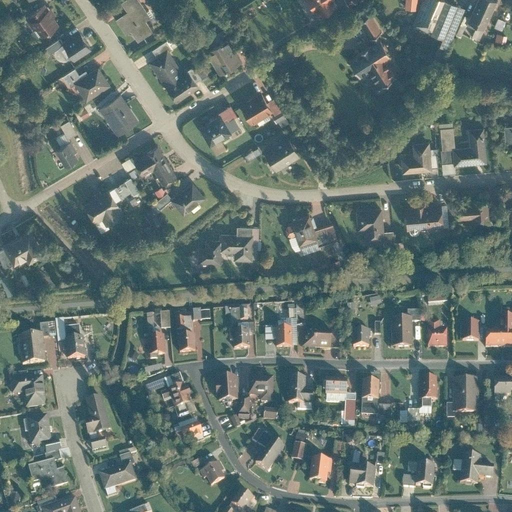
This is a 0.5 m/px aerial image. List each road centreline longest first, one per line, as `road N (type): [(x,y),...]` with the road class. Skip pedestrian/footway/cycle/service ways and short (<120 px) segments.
road 1 (residential): [(511,366),(202,368),(196,383),(242,475),(285,497),(368,505)]
road 2 (residential): [(164,123),(201,164),(265,192),(511,179)]
road 3 (residential): [(164,123),(13,215)]
road 4 (residential): [(81,0),(164,123)]
road 5 (residential): [(368,505),(511,503)]
road 6 (residential): [(94,511),(57,379)]
